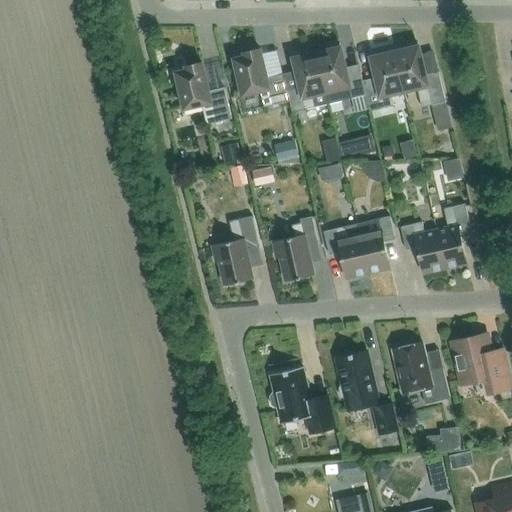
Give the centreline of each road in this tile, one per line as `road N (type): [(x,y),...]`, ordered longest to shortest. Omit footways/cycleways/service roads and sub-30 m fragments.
road 1 (residential): [(511,301),(241,322),(234,347),(273,511)]
road 2 (residential): [(511,16),(169,20),(146,0)]
